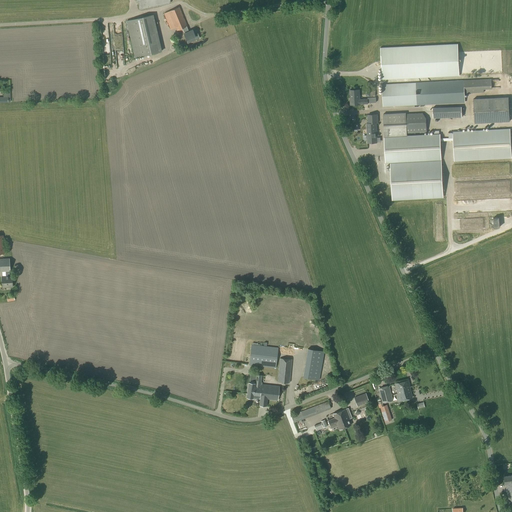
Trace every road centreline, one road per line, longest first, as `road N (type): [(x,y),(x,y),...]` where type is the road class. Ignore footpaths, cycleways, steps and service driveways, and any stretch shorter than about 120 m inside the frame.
road 1 (unclassified): [(6,366),(247,421),(435,350)]
road 2 (unclassified): [(329,0),(326,90),(435,350)]
road 3 (unknown): [(0,24),(119,21),(175,5),(210,16),(329,0)]
road 4 (unclassified): [(435,350),(482,428),(501,511)]
road 5 (unclassified): [(28,511),(6,366)]
